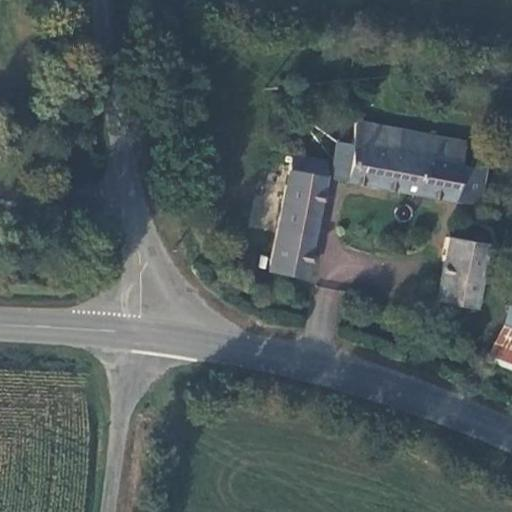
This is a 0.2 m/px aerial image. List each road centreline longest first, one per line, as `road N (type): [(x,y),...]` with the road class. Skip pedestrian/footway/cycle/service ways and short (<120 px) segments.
road 1 (secondary): [(137,334),(312,363),(511,434)]
road 2 (unclassified): [(102,0),(111,110),(138,252),(137,334)]
road 3 (unclassified): [(137,334),(113,511)]
road 4 (secondary): [(0,324),(137,334)]
